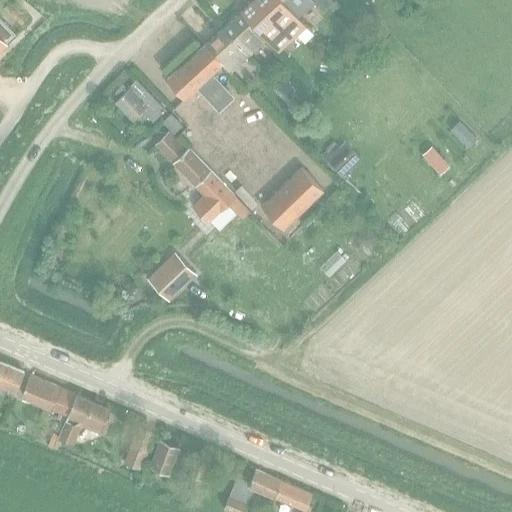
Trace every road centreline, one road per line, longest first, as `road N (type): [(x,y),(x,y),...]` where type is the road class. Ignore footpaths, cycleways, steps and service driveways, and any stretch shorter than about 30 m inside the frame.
road 1 (residential): [(386,511),(0,338)]
road 2 (residential): [(0,202),(21,160),(72,99),(174,0)]
